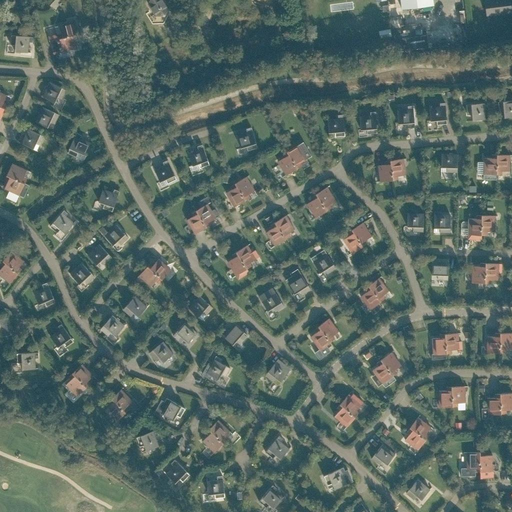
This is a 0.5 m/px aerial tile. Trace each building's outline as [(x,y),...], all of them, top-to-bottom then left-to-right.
[(150,0),(150,1),(157,13),(165,15),(169,7),(164,0),(150,0)] [(432,0),(400,0),(401,8),(433,4),(432,0)] [(509,0),(489,0),(485,1),(486,15),(511,12),(509,0)] [(58,34),(60,38),(79,33),(75,21),(60,25),(55,26),(57,34),(58,34)] [(390,29),(379,31),(380,38),(392,36),(390,29)] [(79,33),(60,38),(60,39),(50,41),(54,53),(63,51),(79,47),(77,39),(80,38),(79,33)] [(12,35),(11,45),(15,45),(15,51),(28,52),(29,42),(32,42),(33,37),(12,35)] [(50,82),(43,97),(55,102),(58,97),(62,99),(66,89),(50,82)] [(511,100),(498,101),(499,112),(504,111),(504,117),(511,116),(511,100)] [(440,106),(429,107),(430,120),(436,120),(437,124),(447,124),(445,102),(440,103),(440,106)] [(484,103),(466,104),(467,114),(472,114),(472,120),(485,119),(484,103)] [(408,109),(397,110),(398,123),(404,123),(405,127),(415,126),(413,105),(408,106),(408,109)] [(43,107),(36,121),(48,127),(50,121),(55,123),(59,114),(43,107)] [(370,115),(360,116),(361,129),(367,129),(367,133),(377,132),(375,111),(370,112),(370,115)] [(338,118),(327,119),(329,132),(335,132),(335,136),(345,135),(343,114),(338,114),(338,118)] [(247,132),(237,135),(241,148),(246,146),(248,150),(257,147),(251,127),(246,128),(247,132)] [(29,128),(22,143),(34,149),(36,143),(40,145),(45,136),(29,128)] [(76,133),(68,152),(77,156),(79,152),(84,154),(90,142),(80,138),(82,135),(76,133)] [(303,142),(287,151),(297,168),(302,166),(300,162),(312,156),(303,142)] [(198,149),(188,153),(193,165),(198,163),(200,168),(209,164),(202,144),(197,146),(198,149)] [(297,168),(287,151),(283,154),(284,157),(278,161),(286,175),(297,168)] [(441,154),(441,167),(447,167),(447,171),(457,172),(458,154),(441,154)] [(484,174),(483,179),(497,179),(497,174),(496,174),(497,154),(492,154),(492,158),(484,157),(484,174)] [(497,154),(496,174),(497,174),(502,174),(502,171),(509,171),(510,154),(497,154)] [(403,158),(390,160),(393,180),(398,179),(398,175),(405,174),(403,158)] [(164,165),(154,170),(160,182),(165,179),(167,183),(177,179),(168,160),(163,162),(164,165)] [(393,180),(390,160),(385,161),(386,164),(378,165),(380,181),(393,180)] [(7,175),(25,183),(27,178),(24,177),(27,170),(12,163),(7,175)] [(25,183),(7,175),(5,180),(8,181),(5,188),(24,197),(29,185),(25,183)] [(246,176),(235,183),(245,200),(250,197),(248,194),(255,190),(246,176)] [(245,200),(235,183),(231,186),(232,189),(226,192),(234,206),(245,200)] [(327,187),(316,193),(327,210),(331,207),(329,204),(336,200),(327,187)] [(103,189),(99,201),(104,203),(103,208),(112,211),(119,191),(114,189),(113,192),(103,189)] [(327,210),(316,193),(312,196),(314,199),(307,203),(316,217),(327,210)] [(196,210),(206,227),(211,224),(209,221),(216,217),(207,203),(196,210)] [(64,210),(50,226),(58,232),(61,229),(65,233),(74,223),(66,216),(68,213),(64,210)] [(206,227),(196,210),(192,213),(194,216),(187,220),(195,234),(206,227)] [(407,213),(407,226),(413,226),(413,231),(423,231),(424,213),(407,213)] [(434,214),(434,227),(440,227),(440,232),(450,232),(450,214),(434,214)] [(286,215),(275,222),(286,239),(290,236),(288,233),(295,229),(286,215)] [(481,239),(481,235),(481,215),(476,215),(476,218),(469,218),(468,234),(468,238),(475,239),(475,240),(480,240),(480,239),(481,239)] [(495,215),(481,215),(481,235),(486,235),(487,231),(494,231),(495,215)] [(286,239),(275,222),(271,225),(273,228),(266,232),(275,246),(286,239)] [(363,222),(352,229),(363,246),(367,243),(365,240),(372,236),(363,222)] [(116,224),(104,235),(113,245),(118,241),(121,244),(128,237),(116,224)] [(363,246),(352,229),(347,232),(349,235),(343,239),(352,253),(363,246)] [(318,234),(313,238),(316,243),(321,239),(318,234)] [(99,244),(88,255),(97,265),(101,260),(104,264),(112,257),(99,244)] [(247,245),(236,252),(247,268),(251,266),(250,263),(256,258),(259,256),(255,250),(252,252),(247,245)] [(324,249),(311,258),(313,261),(320,273),(325,269),(327,273),(336,268),(326,253),(324,249)] [(12,250),(3,260),(18,273),(22,269),(19,267),(24,261),(12,250)] [(247,268),(236,252),(232,254),(234,258),(227,262),(238,279),(249,272),(247,268)] [(151,262),(147,266),(162,279),(171,269),(159,258),(154,264),(151,262)] [(18,273),(3,260),(0,263),(0,264),(2,267),(0,269),(0,274),(10,283),(18,273)] [(432,261),(432,274),(438,274),(437,279),(448,279),(448,262),(432,261)] [(82,263),(71,274),(80,284),(84,280),(87,283),(95,276),(82,263)] [(472,282),(485,283),(486,263),(480,263),(480,266),(472,266),(472,282)] [(486,263),(485,283),(490,283),(490,279),(498,279),(498,263),(486,263)] [(162,279),(147,266),(139,275),(151,286),(156,280),(159,283),(162,279)] [(292,276),(286,280),(287,282),(294,293),(299,290),(302,294),(311,289),(301,274),(298,269),(291,273),(292,276)] [(379,277),(369,285),(381,301),(385,298),(383,295),(389,290),(379,277)] [(44,287),(34,292),(39,304),(44,301),(46,306),(55,302),(47,282),(42,284),(44,287)] [(376,305),(381,301),(369,285),(364,289),(367,291),(361,296),(370,309),(374,313),(379,309),(376,305)] [(259,296),(261,299),(268,310),(273,307),(275,311),(284,306),(274,291),(272,287),(259,296)] [(199,295),(189,307),(199,316),(203,311),(206,315),(213,307),(199,295)] [(135,296),(123,309),(131,316),(134,312),(138,316),(147,306),(135,296)] [(345,299),(341,303),(345,308),(349,305),(348,304),(345,300),(345,299)] [(112,315),(101,328),(108,335),(111,332),(116,336),(124,326),(112,315)] [(0,336),(2,336),(11,334),(9,326),(7,326),(6,323),(10,323),(8,317),(0,319),(0,336)] [(329,318),(319,326),(331,342),(335,338),(333,336),(339,331),(329,318)] [(185,322),(173,335),(181,342),(184,338),(188,342),(197,332),(185,322)] [(164,323),(159,328),(162,331),(167,326),(164,323)] [(234,323),(223,335),(233,344),(237,339),(241,342),(247,335),(234,323)] [(59,330),(50,336),(58,347),(63,343),(65,347),(74,341),(61,324),(57,327),(59,330)] [(331,342),(330,341),(319,326),(314,329),(317,332),(310,336),(320,349),(315,353),(319,358),(330,350),(326,345),(331,342)] [(511,332),(500,333),(500,352),(505,352),(505,349),(511,348),(511,332)] [(433,353),(431,354),(432,359),(447,358),(446,353),(445,333),(440,334),(440,337),(432,338),(433,353)] [(458,333),(445,333),(446,353),(452,353),(451,349),(459,349),(462,349),(461,341),(458,341),(458,333)] [(487,352),(500,352),(500,333),(495,333),(495,336),(487,336),(487,352)] [(163,341),(149,352),(156,360),(159,357),(163,362),(173,354),(163,341)] [(38,352),(17,353),(17,363),(22,363),(22,369),(35,368),(35,358),(38,357),(38,352)] [(381,359),(393,375),(397,372),(395,369),(401,365),(391,352),(381,359)] [(215,359),(211,366),(208,364),(203,374),(210,378),(212,375),(218,379),(221,374),(225,376),(230,367),(215,359)] [(379,365),(373,370),(382,383),(385,387),(396,379),(393,375),(381,359),(377,362),(379,365)] [(276,361),(265,375),(273,381),(276,377),(281,381),(289,371),(291,368),(280,360),(278,363),(276,361)] [(82,364),(73,373),(86,387),(90,383),(88,381),(93,375),(82,364)] [(86,387),(73,373),(69,376),(71,379),(66,384),(77,396),(86,387)] [(263,375),(256,373),(254,379),(261,381),(263,375)] [(452,406),(452,386),(446,387),(446,390),(439,390),(439,407),(452,406)] [(452,386),(452,406),(458,406),(457,402),(465,402),(465,386),(452,386)] [(112,398),(126,412),(129,408),(127,406),(132,401),(121,389),(112,398)] [(511,392),(500,393),(501,413),(506,413),(506,409),(511,409),(511,392)] [(349,394),(340,404),(355,417),(359,413),(356,410),(361,404),(363,402),(353,393),(351,396),(349,394)] [(501,413),(500,393),(495,394),(495,397),(487,397),(488,408),(482,408),(482,418),(488,418),(488,414),(501,413)] [(126,412),(112,398),(108,402),(111,404),(105,409),(116,421),(126,412)] [(167,398),(164,402),(162,400),(155,413),(162,416),(163,414),(173,420),(176,415),(180,417),(185,408),(167,398)] [(340,410),(335,416),(347,426),(355,417),(340,404),(337,408),(340,410)] [(418,417),(410,427),(426,439),(429,435),(426,433),(431,427),(418,417)] [(218,420),(209,429),(223,443),(227,439),(224,436),(230,431),(218,420)] [(426,439),(410,427),(407,431),(410,433),(405,439),(418,449),(426,439)] [(156,429),(136,437),(140,446),(144,445),(146,450),(159,446),(155,436),(158,434),(156,429)] [(223,443),(209,429),(205,432),(208,435),(203,440),(214,452),(223,443)] [(279,435),(265,451),(273,458),(276,454),(280,458),(289,448),(281,441),(283,439),(279,435)] [(382,444),(371,458),(379,464),(382,460),(387,464),(395,454),(382,444)] [(485,451),(480,452),(480,471),(480,477),(493,477),(493,471),(493,455),(485,455),(485,451)] [(475,472),(480,471),(480,452),(467,452),(467,468),(461,468),(461,476),(475,475),(475,472)] [(173,466),(166,473),(175,482),(179,478),(183,481),(190,474),(175,459),(171,463),(173,466)] [(343,467),(324,476),(328,485),(326,485),(329,491),(334,488),(346,483),(346,484),(353,481),(348,470),(345,471),(343,467)] [(217,479),(207,481),(208,494),(214,493),(215,498),(225,497),(222,475),(217,476),(217,479)] [(418,479),(406,492),(414,499),(417,495),(421,499),(430,489),(418,479)] [(273,485),(259,501),(266,507),(269,504),(274,508),(283,498),(275,491),(277,488),(273,485)] [(359,509),(354,511),(368,511),(361,503),(357,506),(359,509)]
